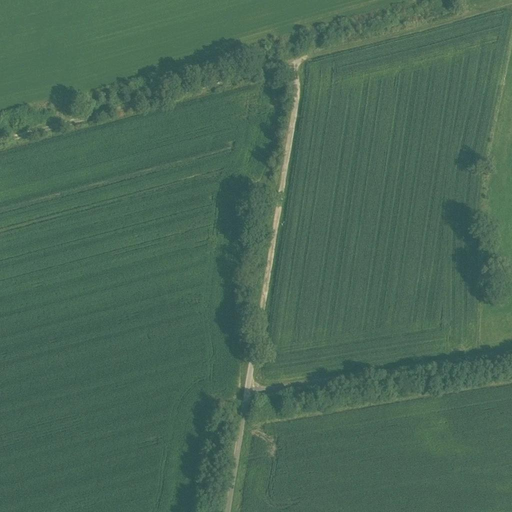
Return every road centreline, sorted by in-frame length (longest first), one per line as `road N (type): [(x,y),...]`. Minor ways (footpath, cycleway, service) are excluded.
road 1 (unclassified): [(511,353),(243,395),(224,511)]
road 2 (track): [(511,3),(291,68)]
